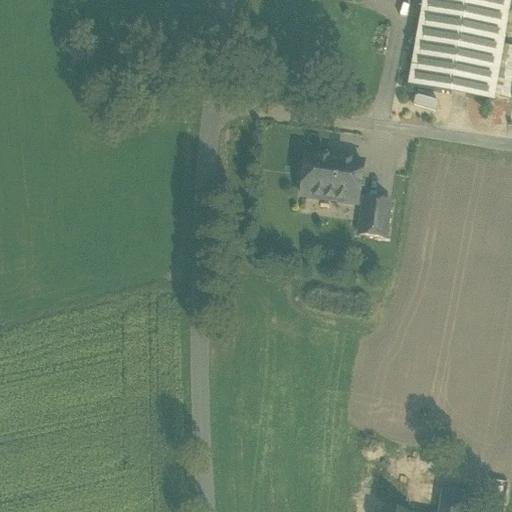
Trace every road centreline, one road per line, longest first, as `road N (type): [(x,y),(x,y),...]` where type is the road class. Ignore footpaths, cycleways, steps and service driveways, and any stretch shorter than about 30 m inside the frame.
road 1 (unclassified): [(229,0),(198,260),(205,511)]
road 2 (track): [(511,146),(214,99)]
